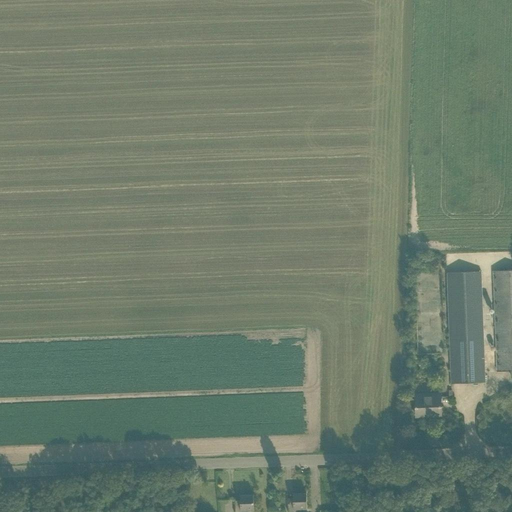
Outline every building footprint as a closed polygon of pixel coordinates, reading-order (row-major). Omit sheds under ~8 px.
[(511,270),(492,271),(496,370),(511,370),(511,378),(511,377),(511,270)] [(480,271),(446,273),(450,384),(484,383),(480,271)] [(415,398),(415,407),(415,417),(441,416),(440,397),(415,398)] [(307,509),(306,493),(292,493),(293,498),(287,499),(287,511),(297,511),(297,509),(307,509)] [(254,510),(253,495),(240,495),(240,500),(234,500),(234,511),(244,511),(254,510)]
